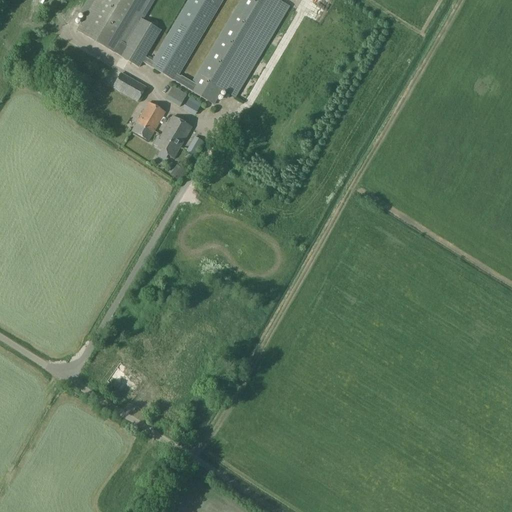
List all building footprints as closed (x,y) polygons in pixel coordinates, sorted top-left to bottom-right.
[(188,0),(152,61),(145,57),(161,31),(143,20),(155,0),(87,0),(79,13),(85,17),(76,31),(139,68),(142,62),(214,105),(223,90),(276,0),(240,0),(192,82),(181,76),(180,76),(178,75),(222,0),(188,0)] [(289,6),(278,0),(276,0),(223,90),(235,98),(289,6)] [(120,73),(112,88),(137,102),(146,87),(120,73)] [(179,108),(186,95),(172,88),(165,100),(179,108)] [(149,142),(165,113),(148,103),(132,131),(149,142)] [(174,160),(191,129),(172,118),(154,148),(174,160)] [(193,156),(202,142),(194,137),(186,152),(193,156)] [(123,360),(126,362),(133,353),(130,351),(123,360)] [(129,404),(144,387),(122,367),(106,383),(129,404)]
